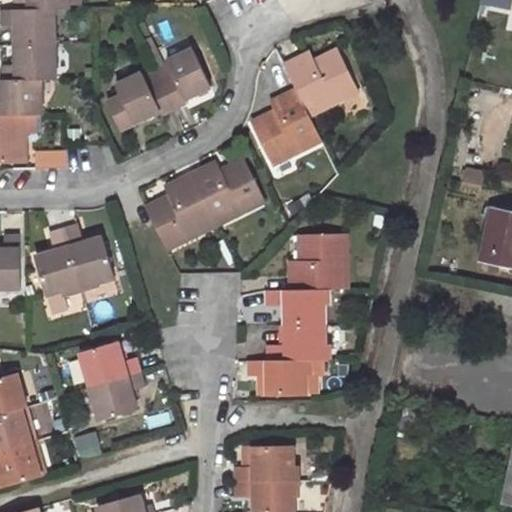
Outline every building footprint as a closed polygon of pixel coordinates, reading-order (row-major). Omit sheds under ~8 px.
[(15,0),(15,10),(54,9),(70,9),(69,0),(15,0)] [(2,25),(16,24),(16,44),(55,43),(54,9),(15,10),(1,10),(2,25)] [(16,65),(2,66),(2,80),(42,79),(56,79),(55,43),(16,44),(16,65)] [(193,48),(167,61),(172,74),(160,79),(174,109),(187,104),(185,100),(211,87),(193,48)] [(309,115),(358,91),(340,54),(317,64),(311,51),(284,64),(296,89),(309,115)] [(143,73),(116,85),(134,123),(161,111),(163,115),(174,109),(160,79),(149,85),(143,73)] [(3,100),(0,99),(0,115),(26,115),(43,114),(42,79),(2,80),(3,100)] [(277,115),(254,126),(272,163),(321,139),(309,115),(296,89),(271,102),(277,115)] [(0,162),(27,162),(26,115),(0,115),(0,162)] [(37,167),(68,167),(68,150),(37,150),(37,167)] [(224,175),(217,161),(192,174),(217,225),(265,200),(247,163),(224,175)] [(192,174),(165,187),(171,200),(148,212),(167,249),(217,225),(192,174)] [(511,211),(492,208),(480,261),(511,267),(511,211)] [(99,280),(115,275),(104,236),(84,242),(79,224),(64,229),(82,289),(100,284),(99,280)] [(37,256),(47,295),(62,291),(63,295),(82,289),(64,229),(51,233),(55,251),(37,256)] [(306,259),(292,260),(293,289),(330,288),(348,288),(348,233),(305,234),(306,259)] [(0,287),(22,287),(21,234),(6,235),(6,249),(0,249),(0,287)] [(266,290),(266,306),(286,306),(286,324),(325,324),(325,305),(330,305),(330,288),(293,289),(266,290)] [(287,344),(267,345),(267,360),(313,359),(330,358),(330,343),(326,343),(325,324),(286,324),(287,344)] [(119,342),(81,353),(91,387),(143,372),(139,357),(124,361),(119,342)] [(248,361),(248,375),(268,375),(268,396),(309,395),(309,375),(313,375),(313,359),(267,360),(248,361)] [(91,387),(100,420),(138,409),(132,390),(147,386),(143,372),(91,387)] [(0,415),(23,408),(28,407),(17,374),(0,378),(0,415)] [(0,450),(33,441),(23,408),(0,415),(0,450)] [(0,472),(4,486),(42,475),(33,441),(0,450),(0,472)] [(255,465),(235,466),(235,482),(300,480),(300,464),(295,464),(295,445),(254,447),(255,465)] [(235,482),(236,497),(256,497),(256,511),(295,511),(296,496),(301,496),(300,480),(235,482)] [(100,511),(145,511),(141,494),(99,507),(100,511)]
